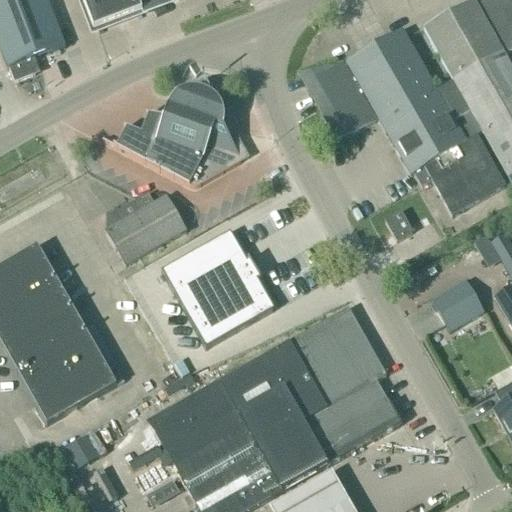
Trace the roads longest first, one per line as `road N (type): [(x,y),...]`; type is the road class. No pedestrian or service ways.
road 1 (unclassified): [(493,511),(295,155),(239,28)]
road 2 (unclassified): [(0,142),(115,78),(239,28)]
